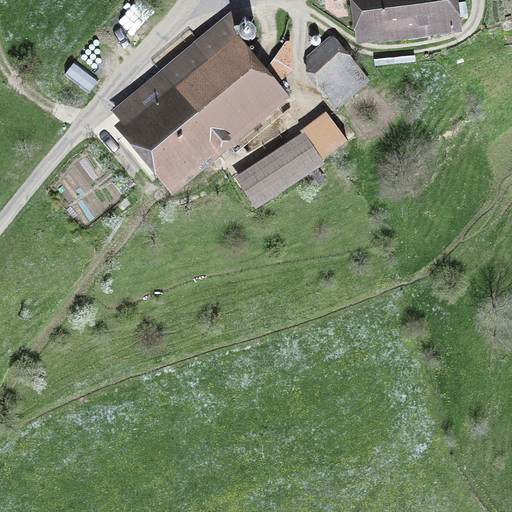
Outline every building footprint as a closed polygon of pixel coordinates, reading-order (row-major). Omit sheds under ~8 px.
[(456,0),(360,0),(366,34),(459,21),(456,0)] [(271,25),(241,50),(234,42),(240,37),(238,34),(237,32),(237,29),(238,26),(229,15),(114,111),(172,180),(212,147),(219,156),(287,98),(273,81),(289,68),(286,42),(271,25)] [(323,82),(314,89),(331,112),(363,88),(346,65),(342,68),(329,50),(310,65),(323,82)] [(322,164),(349,146),(329,116),(302,135),(304,139),(322,164)] [(298,129),(229,174),(252,210),(322,164),(304,139),(302,135),(298,129)]
